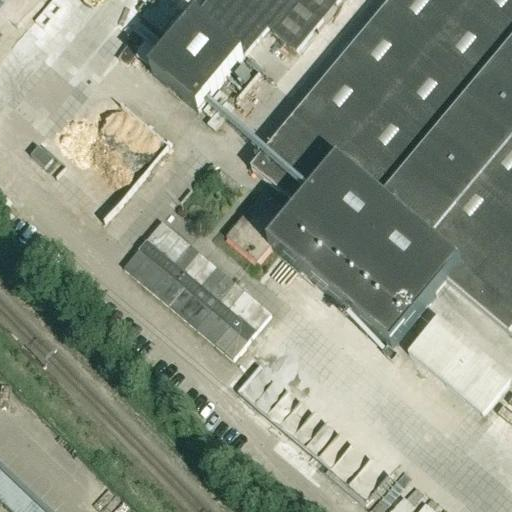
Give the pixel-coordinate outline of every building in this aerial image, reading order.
[(216,0),(153,75),(199,114),(270,31),(298,54),(342,0),(216,0)] [(266,195),(227,240),(258,267),(272,250),(393,350),(448,283),(511,334),(511,335),(511,0),(398,0),(253,173),(303,214),(296,221),(266,195)] [(107,219),(116,225),(144,185),(135,179),(107,219)] [(180,261),(194,243),(165,220),(150,239),(180,261)] [(127,271),(167,300),(182,280),(141,250),(127,271)] [(189,269),(204,282),(219,265),(203,252),(189,269)] [(221,266),(205,283),(223,299),(239,282),(221,266)] [(224,301),(263,336),(280,317),(241,282),(224,301)] [(427,317),(419,327),(426,334),(408,356),(483,417),(511,385),(511,381),(439,320),(436,323),(427,317)] [(240,364),(257,345),(233,324),(216,344),(240,364)]
